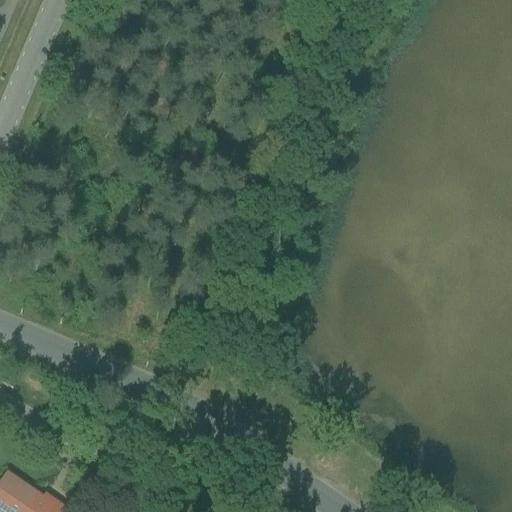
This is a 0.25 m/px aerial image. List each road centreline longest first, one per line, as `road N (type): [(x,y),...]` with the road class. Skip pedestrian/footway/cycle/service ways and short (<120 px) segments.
road 1 (unclassified): [(202,418),(0,325)]
road 2 (unclassified): [(342,511),(202,418)]
road 3 (unclassified): [(0,139),(58,0)]
